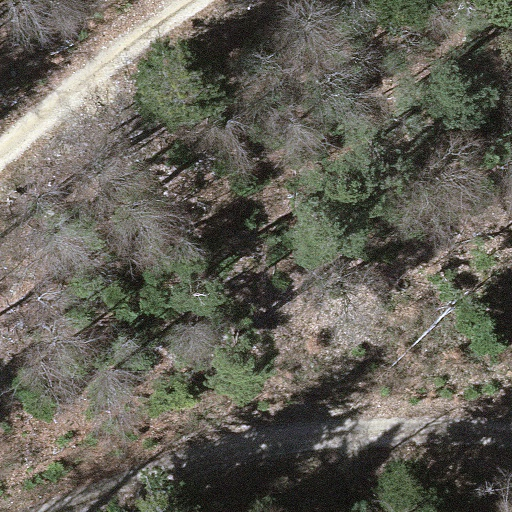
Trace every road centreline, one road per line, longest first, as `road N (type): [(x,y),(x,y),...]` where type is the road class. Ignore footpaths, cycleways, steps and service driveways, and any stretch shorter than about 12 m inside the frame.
road 1 (track): [(511,445),(407,435),(287,441),(160,470),(48,511)]
road 2 (track): [(0,155),(197,0)]
